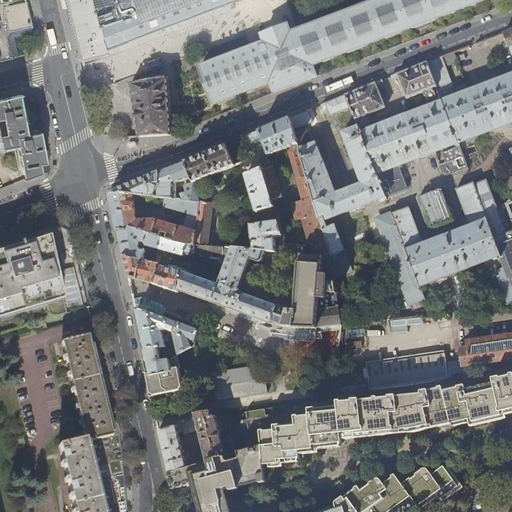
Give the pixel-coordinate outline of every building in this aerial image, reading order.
[(64,0),(79,60),(105,53),(104,49),(124,41),(123,40),(175,21),(229,0),(230,1),(231,0),(64,0)] [(188,73),(202,108),(204,107),(212,104),(213,105),(271,83),(275,93),(318,77),(314,67),(489,0),(377,0),(334,17),(299,30),(292,33),(289,25),(277,30),(263,36),(266,43),(188,73)] [(0,61),(12,58),(8,39),(10,35),(13,31),(32,27),(29,12),(26,2),(9,5),(9,3),(8,1),(0,2),(0,18),(1,21),(0,21),(0,61)] [(444,56),(447,64),(456,61),(454,52),(444,56)] [(442,103),(456,98),(441,57),(430,62),(397,75),(407,99),(436,87),(439,95),(442,103)] [(511,76),(488,85),(458,96),(473,137),(504,126),(511,122),(511,76)] [(168,77),(131,84),(135,108),(137,123),(139,137),(172,135),(170,110),(168,77)] [(345,96),(350,108),(355,120),(358,127),(359,127),(370,123),(367,116),(386,108),(376,83),(369,86),(345,96)] [(18,146),(24,180),(33,177),(41,173),(40,165),(47,163),(43,143),(41,133),(27,136),(23,114),(20,95),(18,96),(10,98),(0,100),(0,118),(4,118),(7,135),(0,137),(0,145),(1,149),(18,146)] [(331,116),(350,108),(345,96),(326,104),(328,110),(331,116)] [(362,133),(377,173),(473,137),(458,96),(456,98),(442,103),(362,133)] [(308,111),(290,119),(294,130),(313,122),(308,111)] [(264,130),(260,131),(269,156),(289,148),(290,152),(289,153),(303,202),(292,205),(297,220),(302,219),(313,256),(330,257),(330,255),(300,151),(299,146),(295,134),(294,130),(290,119),(264,130)] [(352,209),(374,201),(385,196),(386,198),(405,191),(407,189),(408,187),(408,185),(405,179),(383,187),(377,173),(362,133),(359,127),(358,127),(351,131),(344,133),(363,184),(349,190),(335,195),(315,144),(300,151),(330,255),(330,257),(332,271),(333,277),(334,279),(352,272),(335,226),(327,228),(324,219),(327,218),(327,219),(352,209)] [(307,129),(295,134),(299,146),(312,141),(307,129)] [(273,201),(263,171),(272,168),(269,156),(260,131),(252,134),(245,137),(254,158),(260,156),(263,168),(246,175),(257,212),(275,208),(273,201)] [(194,183),(235,166),(226,145),(189,160),(185,162),(192,178),(194,182),(194,183)] [(449,175),(468,168),(464,157),(440,166),(442,173),(443,174),(445,176),(447,176),(449,175)] [(192,178),(185,162),(173,167),(160,172),(111,192),(110,193),(110,194),(114,194),(140,196),(155,198),(166,199),(176,200),(177,184),(192,178)] [(272,168),(263,171),(273,201),(282,198),(273,168),(272,168)] [(194,183),(194,182),(185,186),(186,190),(180,196),(182,201),(200,203),(199,201),(194,183)] [(511,231),(506,234),(486,182),(475,186),(501,255),(505,267),(494,271),(507,305),(511,304),(511,231)] [(392,213),(420,285),(501,255),(475,186),(474,183),(456,190),(463,208),(470,226),(423,244),(416,226),(409,207),(392,213)] [(427,213),(429,219),(433,232),(457,224),(445,192),(422,200),(425,207),(427,213)] [(176,200),(166,199),(164,210),(188,213),(183,229),(155,220),(136,221),(133,198),(140,199),(140,196),(114,194),(110,194),(108,195),(109,197),(114,221),(116,229),(118,229),(119,234),(121,243),(123,252),(124,255),(123,255),(128,278),(154,285),(159,265),(143,261),(146,251),(138,249),(140,242),(145,243),(148,246),(159,249),(161,237),(186,247),(187,245),(195,245),(200,203),(182,201),(176,200)] [(200,203),(195,245),(209,247),(213,203),(199,201),(200,203)] [(420,285),(392,213),(384,216),(376,219),(412,309),(427,304),(420,285)] [(251,226),(255,251),(265,252),(275,253),(275,238),(284,236),(279,222),(251,226)] [(321,276),(321,270),(332,271),(330,257),(313,256),(303,255),(300,255),(296,311),(289,310),(245,294),(246,290),(244,287),(253,260),(258,262),(262,261),(265,252),(255,251),(209,247),(195,245),(187,245),(186,247),(161,237),(159,249),(185,256),(185,252),(207,256),(222,258),(221,261),(224,264),(227,265),(223,278),(219,277),(215,280),(214,283),(183,272),(177,271),(178,268),(168,266),(168,269),(160,266),(160,265),(159,265),(154,285),(177,293),(178,291),(273,325),(272,327),(282,331),(283,326),(294,328),(317,329),(341,326),(339,310),(334,279),(333,277),(321,276)] [(52,239),(0,255),(0,317),(45,304),(50,318),(68,313),(52,239)] [(284,244),(283,253),(300,255),(303,255),(304,246),(284,244)] [(141,332),(145,350),(160,349),(162,360),(171,359),(183,352),(195,346),(199,331),(199,324),(194,325),(178,319),(164,314),(165,313),(164,306),(146,300),(144,300),(143,299),(140,300),(133,301),(134,304),(139,303),(160,311),(159,316),(156,314),(156,312),(141,307),(135,307),(137,314),(138,320),(141,332)] [(349,308),(339,310),(341,326),(342,326),(339,341),(338,352),(346,352),(360,351),(357,324),(352,325),(349,308)] [(390,322),(391,333),(407,332),(407,324),(422,323),(422,319),(390,322)] [(243,338),(221,328),(218,337),(240,345),(243,338)] [(85,439),(103,511),(127,511),(126,501),(125,494),(124,487),(120,447),(119,434),(97,343),(91,344),(89,335),(85,336),(84,332),(73,335),(74,339),(62,342),(85,439)] [(458,343),(461,361),(447,363),(448,375),(463,373),(462,367),(511,359),(511,334),(471,341),(458,343)] [(149,381),(155,410),(158,410),(193,404),(183,352),(171,359),(162,360),(160,349),(145,350),(142,351),(145,361),(149,381)] [(377,361),(365,362),(369,390),(447,379),(443,351),(377,361)] [(264,365),(206,374),(210,401),(267,392),(264,365)] [(511,374),(493,379),(494,384),(466,391),(465,386),(458,388),(459,394),(431,400),(428,390),(421,392),(422,396),(397,398),(397,396),(339,402),(339,408),(318,410),(317,409),(310,410),(311,417),(300,418),(300,417),(296,417),(297,424),(275,426),(275,430),(261,431),(262,446),(238,453),(239,457),(239,458),(239,459),(238,460),(229,462),(228,462),(227,461),(226,460),(225,456),(221,457),(207,462),(187,468),(169,474),(171,479),(173,489),(192,483),(199,511),(232,511),(227,491),(231,490),(231,492),(240,489),(239,488),(260,482),(260,484),(266,482),(264,466),(299,462),(301,459),(300,452),(315,450),(314,447),(343,444),(342,437),(415,429),(437,424),(436,422),(450,418),(452,424),(473,419),(474,423),(503,416),(502,413),(511,410),(511,374)] [(163,447),(169,474),(187,468),(177,427),(182,426),(184,434),(199,430),(207,462),(221,457),(225,456),(216,417),(211,418),(209,412),(157,422),(159,431),(163,447)] [(103,511),(85,439),(59,445),(75,511),(103,511)] [(324,511),(391,511),(399,506),(404,511),(410,507),(416,503),(419,507),(436,494),(440,500),(447,495),(453,491),(458,487),(444,467),(432,475),(428,471),(428,470),(426,469),(425,469),(424,469),(422,471),(403,485),(395,475),(392,477),(393,479),(385,485),(382,481),(381,480),(380,480),(379,479),(378,479),(377,479),(376,480),(370,484),(371,486),(363,492),(359,487),(336,503),(336,504),(335,504),(335,505),(336,507),(324,511)]
